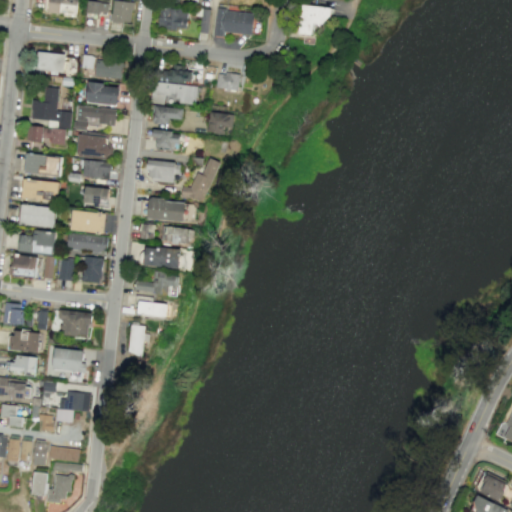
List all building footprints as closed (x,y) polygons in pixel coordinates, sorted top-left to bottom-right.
[(45,0),(44,12),(75,15),(76,0),(45,0)] [(107,16),(108,2),(87,0),(86,14),(107,16)] [(132,2),(114,0),(112,0),(110,21),(130,23),(132,2)] [(329,24),(329,6),(297,6),(298,33),(312,33),(312,24),(329,24)] [(158,28),(186,29),(187,9),(159,7),(158,28)] [(251,34),(253,13),(216,9),(213,35),(222,36),(223,31),(251,34)] [(32,71),(63,72),(64,53),(33,52),(32,71)] [(92,55),(81,55),(81,67),(92,68),(92,55)] [(122,62),(95,59),(93,76),(120,79),(122,62)] [(159,82),(192,81),(191,67),(171,67),(171,70),(159,70),(159,82)] [(215,87),(236,91),(239,76),(218,71),(215,87)] [(194,106),(197,87),(154,80),(151,100),(194,106)] [(118,85),(87,83),(86,102),(117,104),(118,85)] [(30,119),(48,120),(48,126),(27,125),(26,141),(41,142),(42,137),(49,137),(48,144),(64,145),(64,128),(69,128),(70,111),(56,110),(58,87),(43,86),(43,100),(31,100),(30,119)] [(114,125),(115,109),(76,105),(74,129),(85,130),(86,117),(97,118),(97,123),(114,125)] [(183,108),(153,105),(151,123),(168,125),(169,118),(182,120),(183,108)] [(231,128),(233,114),(208,111),(206,132),(223,134),(224,127),(231,128)] [(176,149),(178,132),(152,130),(151,139),(157,139),(157,148),(176,149)] [(109,137),(78,134),(76,155),(107,157),(109,137)] [(60,156),(25,154),(24,173),(59,175),(60,156)] [(218,161),(208,157),(202,173),(196,171),(189,188),(183,186),(180,194),(203,203),(218,161)] [(173,183),(174,173),(179,174),(180,164),(148,159),(145,179),(173,183)] [(83,177),(108,178),(109,161),(83,160),(83,177)] [(57,200),(58,181),(22,180),(22,199),(57,200)] [(83,203),(106,206),(108,189),(85,185),(83,203)] [(147,219),(187,221),(188,201),(148,199),(147,219)] [(19,224),(53,227),(55,207),(21,204),(19,224)] [(104,212),(71,211),(70,231),(103,232),(104,212)] [(154,238),(154,224),(140,224),(140,238),(154,238)] [(161,242),(190,243),(190,228),(161,227),(161,242)] [(53,253),(54,231),(32,230),(32,235),(17,234),(17,252),(53,253)] [(66,249),(106,250),(107,235),(66,234),(66,249)] [(181,267),(182,248),(144,247),(143,266),(181,267)] [(11,274),(34,276),(36,256),(13,254),(11,274)] [(53,257),(45,256),(41,277),(50,278),(53,257)] [(80,281),(99,283),(102,258),(83,256),(80,281)] [(73,260),(59,259),(58,279),(72,280),(73,260)] [(175,286),(177,275),(154,271),(152,282),(135,280),(134,290),(168,295),(170,285),(175,286)] [(167,316),(167,303),(137,301),(136,314),(167,316)] [(23,324),(24,304),(3,303),(3,324),(23,324)] [(46,329),(47,311),(37,310),(36,328),(46,329)] [(61,335),(88,337),(90,311),(58,310),(58,320),(62,320),(61,335)] [(146,326),(132,325),(128,352),(142,357),(146,326)] [(8,348),(37,353),(40,333),(11,329),(8,348)] [(83,349),(53,348),(53,370),(86,371),(86,362),(83,362),(83,349)] [(9,362),(8,370),(25,372),(25,373),(34,374),(36,357),(15,355),(14,362),(9,362)] [(0,395),(30,397),(31,381),(0,379),(0,395)] [(70,422),(72,409),(87,412),(90,394),(66,390),(65,399),(58,398),(55,420),(70,422)] [(22,416),(15,416),(16,405),(0,404),(0,416),(8,417),(8,426),(22,426),(22,416)] [(495,435),(511,441),(511,408),(506,423),(501,421),(495,435)] [(52,431),(53,415),(39,414),(38,430),(52,431)] [(19,439),(8,438),(6,459),(17,461),(19,439)] [(30,460),(31,441),(20,440),(19,460),(30,460)] [(31,463),(44,465),(47,444),(34,443),(31,463)] [(78,461),(78,448),(49,447),(48,459),(78,461)] [(82,464),(54,463),(54,470),(81,471),(82,464)] [(45,495),(46,473),(31,472),(30,495),(45,495)] [(46,500),(67,502),(70,475),(54,474),(53,489),(47,489),(46,500)] [(507,484),(487,475),(479,492),(499,501),(507,484)] [(506,511),(508,510),(476,495),(468,511),(506,511)]
